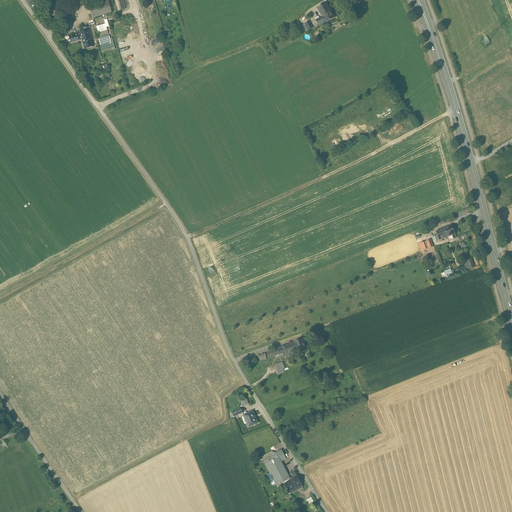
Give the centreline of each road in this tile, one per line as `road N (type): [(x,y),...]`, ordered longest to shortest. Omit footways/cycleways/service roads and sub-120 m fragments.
road 1 (unclassified): [(21,0),(187,238),(232,356),(326,511)]
road 2 (primary): [(511,323),(418,0)]
road 3 (track): [(187,238),(456,110)]
